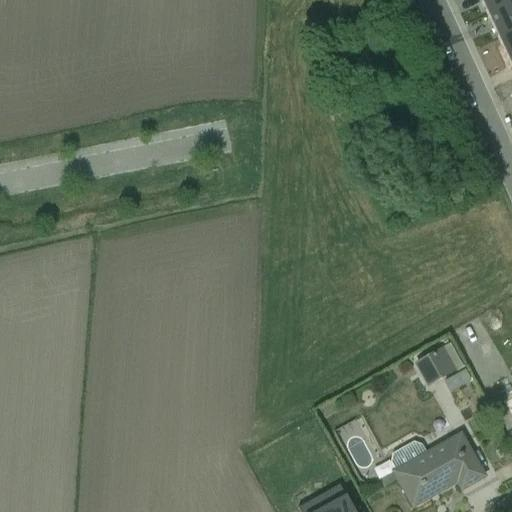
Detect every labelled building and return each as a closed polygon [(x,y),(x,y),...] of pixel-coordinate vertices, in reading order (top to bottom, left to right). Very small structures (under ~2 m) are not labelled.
[(511,0),(477,0),(486,19),(511,6),(511,0)] [(511,6),(486,19),(498,43),(511,36),(511,6)] [(511,36),(498,43),(509,68),(511,67),(511,36)] [(463,399),(488,388),(468,346),(431,364),(446,397),(459,391),(463,399)] [(370,437),(382,431),(377,421),(352,435),(373,474),(386,467),(370,437)] [(407,511),(419,511),(480,479),(454,431),(384,469),(407,511)] [(354,511),(341,489),(299,511),(354,511)]
